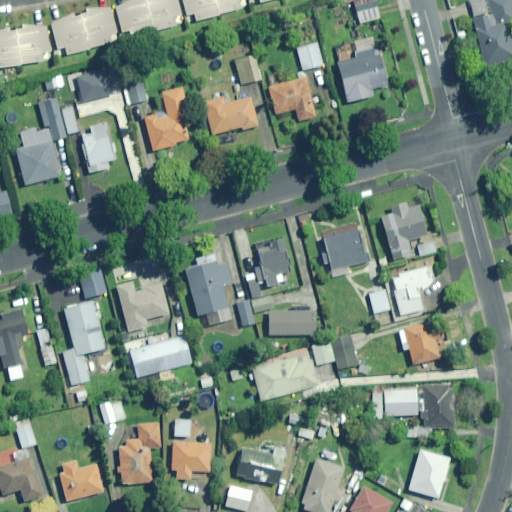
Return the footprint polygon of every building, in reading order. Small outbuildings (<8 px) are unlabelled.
[(178,0),(145,0),(115,9),(123,34),(129,32),(132,40),(186,24),(178,0)] [(182,0),(187,17),(194,15),(196,22),(248,8),(245,0),(182,0)] [(375,0),(352,0),(359,26),(380,20),(375,0)] [(511,21),(511,0),(482,0),(470,2),(483,67),(511,61),(511,51),(506,23),(511,21)] [(74,19),(72,15),(50,27),(57,50),(65,48),(67,57),(120,42),(111,9),(87,11),(88,15),(74,19)] [(9,33),(8,28),(0,31),(0,68),(52,63),(48,29),(23,26),(23,31),(9,33)] [(323,66),(317,44),(296,49),(302,72),(323,66)] [(371,90),(387,86),(379,54),(376,55),(374,47),(355,52),(356,59),(337,63),(347,104),(373,97),(371,90)] [(261,81),(255,56),(234,60),(240,85),(261,81)] [(314,116),(305,78),(267,87),(274,117),(296,112),(298,120),(314,116)] [(147,102),(142,82),(122,87),(127,107),(147,102)] [(144,118),(151,152),(176,147),(176,142),(192,139),(186,113),(181,89),(162,93),(167,118),(157,120),(156,116),(144,118)] [(205,102),(212,135),(241,129),(241,133),(257,129),(251,99),(229,104),(227,97),(205,102)] [(73,109),(60,112),(67,136),(79,132),(73,109)] [(115,161),(107,123),(90,127),(91,132),(85,133),(80,135),(89,174),(109,170),(107,163),(115,161)] [(61,178),(48,127),(20,134),(24,150),(15,152),(24,187),(61,178)] [(0,220),(13,218),(8,196),(0,197),(0,220)] [(408,211),(406,204),(391,209),(393,215),(380,218),(393,261),(410,255),(407,242),(429,235),(421,207),(408,211)] [(366,263),(360,234),(324,241),(326,253),(321,255),(323,265),(329,264),(332,278),(349,275),(347,267),(366,263)] [(261,266),(253,269),(257,283),(264,281),(267,289),(283,284),(281,275),(292,272),(282,239),(268,243),(270,250),(257,254),(261,266)] [(436,253),(434,243),(417,247),(419,257),(436,253)] [(216,262),(214,254),(195,259),(197,267),(185,270),(197,317),(205,315),(208,327),(233,320),(223,286),(233,284),(229,269),(226,259),(216,262)] [(419,292),(441,278),(433,264),(410,273),(390,278),(400,317),(424,312),(419,292)] [(106,295),(100,268),(79,273),(85,299),(106,295)] [(256,287),(253,274),(245,276),(251,299),(262,296),(259,286),(256,287)] [(169,315),(161,286),(135,292),(133,283),(116,287),(127,333),(147,328),(145,321),(169,315)] [(390,311),(385,292),(369,295),(374,315),(390,311)] [(270,295),(251,302),(256,315),(275,307),(270,295)] [(105,349),(92,302),(63,310),(74,350),(62,353),(71,387),(89,382),(82,356),(105,349)] [(254,325),(249,302),(237,305),(242,328),(254,325)] [(269,337),(315,336),(315,313),(310,313),(310,307),(292,307),(292,313),(269,313),(269,337)] [(0,314),(0,352),(23,347),(15,312),(0,314)] [(440,359),(430,322),(397,331),(403,352),(408,350),(412,366),(440,359)] [(56,364),(48,330),(36,333),(44,367),(56,364)] [(191,365),(184,337),(129,352),(136,379),(191,365)] [(332,363),(327,345),(312,349),(316,367),(332,363)] [(312,361),(298,365),(296,358),(251,369),(260,402),(318,387),(312,361)] [(454,387),(424,387),(425,430),(455,430),(454,387)] [(372,420),(382,420),(383,389),(373,388),(372,420)] [(87,389),(75,392),(79,405),(90,401),(87,389)] [(422,400),(416,400),(416,389),(384,390),(384,418),(416,417),(416,412),(422,412),(422,400)] [(125,420),(120,400),(99,406),(105,426),(125,420)] [(190,438),(190,422),(175,421),(174,437),(190,438)] [(101,423),(87,427),(89,437),(103,433),(101,423)] [(120,447),(119,485),(149,485),(150,450),(158,450),(159,424),(138,423),(138,440),(127,440),(126,447),(120,447)] [(36,446),(30,425),(16,430),(22,450),(36,446)] [(210,445),(172,444),(171,472),(176,472),(175,481),(190,481),(190,473),(209,473),(210,445)] [(285,451),(273,448),(272,455),(242,449),(236,478),(278,486),(285,451)] [(450,461),(420,451),(408,491),(438,500),(450,461)] [(47,497),(34,457),(0,468),(0,489),(4,501),(20,495),(23,505),(47,497)] [(329,511),(343,469),(314,460),(301,502),(303,503),(301,510),(306,511),(329,511)] [(78,470),(75,462),(62,465),(64,474),(59,475),(66,503),(103,493),(96,466),(78,470)] [(379,472),(373,481),(382,488),(389,479),(379,472)] [(248,511),(253,492),(229,487),(225,507),(245,511),(248,511)] [(387,511),(392,504),(363,487),(349,511),(387,511)] [(425,511),(407,502),(404,500),(398,509),(402,511),(401,511),(425,511)]
